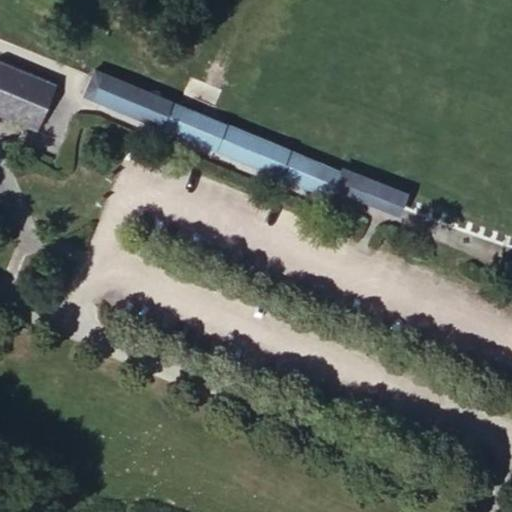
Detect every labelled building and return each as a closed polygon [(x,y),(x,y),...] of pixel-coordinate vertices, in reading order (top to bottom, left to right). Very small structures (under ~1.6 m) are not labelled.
[(0,89),(4,84),(57,104),(62,93),(6,69),(0,70),(0,89)] [(101,80),(90,106),(98,109),(109,84),(101,80)] [(0,89),(0,98),(51,119),(57,104),(4,84),(0,89)] [(171,141),(184,116),(109,84),(98,109),(171,141)] [(42,138),(51,119),(0,98),(0,122),(2,121),(42,138)] [(184,116),(171,141),(221,163),(232,137),(184,116)] [(346,187),(232,137),(221,163),(335,213),(339,203),(405,232),(412,216),(346,188),(346,187)]
